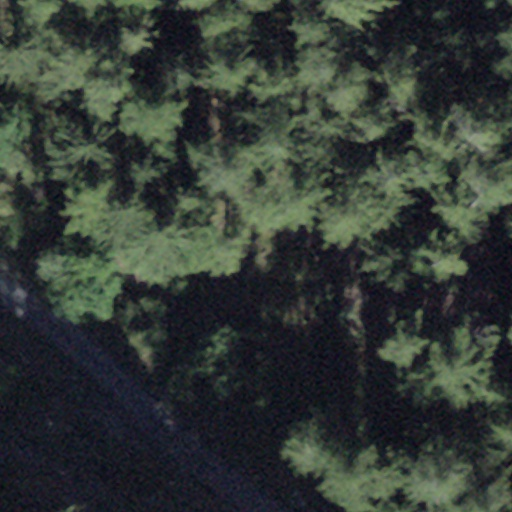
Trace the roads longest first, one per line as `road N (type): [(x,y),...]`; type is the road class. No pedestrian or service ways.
road 1 (track): [(0,286),(217,469)]
road 2 (track): [(217,469),(0,416)]
